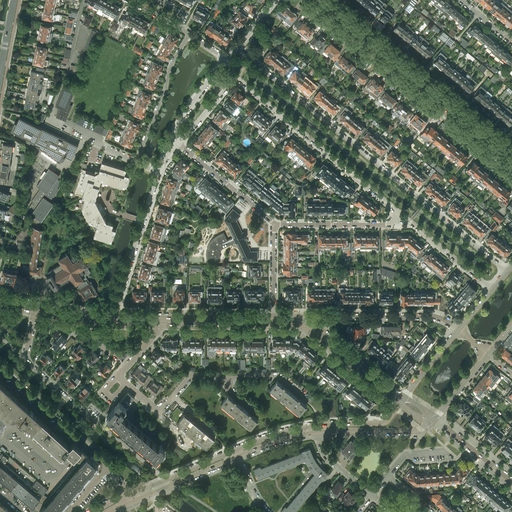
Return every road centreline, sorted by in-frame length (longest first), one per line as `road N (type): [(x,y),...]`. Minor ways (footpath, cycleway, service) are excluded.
road 1 (residential): [(507,271),(236,47)]
road 2 (secondary): [(511,158),(319,0)]
road 3 (residential): [(234,76),(402,215)]
road 4 (residential): [(113,319),(158,172)]
road 5 (residential): [(458,330),(429,315),(334,315),(314,328)]
road 6 (residential): [(96,421),(25,360),(36,307)]
road 7 (unclassified): [(107,466),(0,366)]
road 8 (residential): [(172,397),(159,411),(117,376),(159,319)]
road 9 (residential): [(188,34),(135,161)]
road 10 (residential): [(274,224),(380,224),(402,215)]
road 11 (residential): [(274,224),(179,144)]
